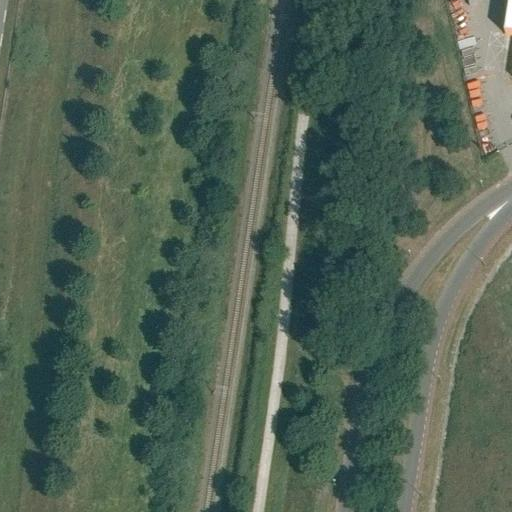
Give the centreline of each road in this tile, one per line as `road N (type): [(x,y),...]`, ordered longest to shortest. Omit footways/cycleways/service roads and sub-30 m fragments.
road 1 (unclassified): [(511,195),(433,252),(382,336),(348,511)]
road 2 (unclassified): [(404,511),(440,319),(471,258),(511,209)]
